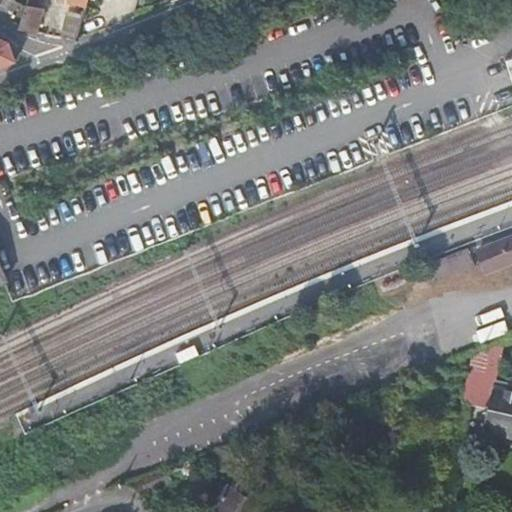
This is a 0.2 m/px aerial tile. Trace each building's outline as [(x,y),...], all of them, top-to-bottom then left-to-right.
[(29,0),(27,8),(21,31),(38,34),(45,10),(37,8),(39,0),(40,0),(47,2),(47,0),(29,0)] [(0,68),(17,62),(10,43),(0,39),(0,68)] [(511,58),(503,61),(511,86),(511,58)] [(511,263),(511,234),(477,248),(486,274),(511,263)] [(440,255),(442,272),(475,268),(473,251),(440,255)] [(511,390),(493,386),(495,377),(505,336),(473,349),(461,398),(487,404),(481,427),(511,434),(511,390)] [(511,380),(495,377),(493,386),(511,390),(511,380)] [(172,482),(166,465),(122,482),(142,497),(144,493),(172,482)] [(229,487),(219,500),(222,503),(215,511),(255,511),(258,508),(229,487)]
